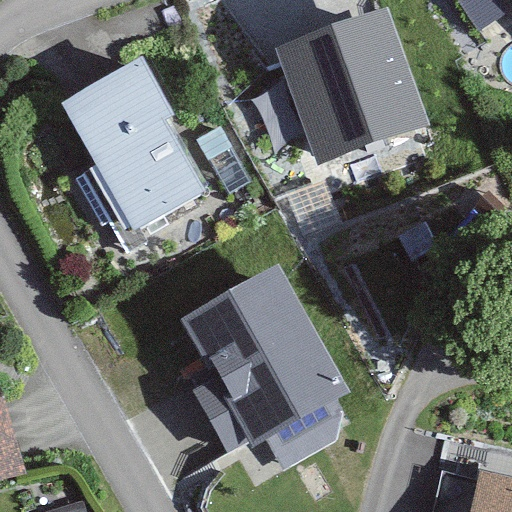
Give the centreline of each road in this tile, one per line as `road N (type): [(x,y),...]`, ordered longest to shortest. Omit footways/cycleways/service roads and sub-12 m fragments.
road 1 (residential): [(377,511),(397,421),(460,308),(511,252)]
road 2 (residential): [(154,511),(0,264)]
